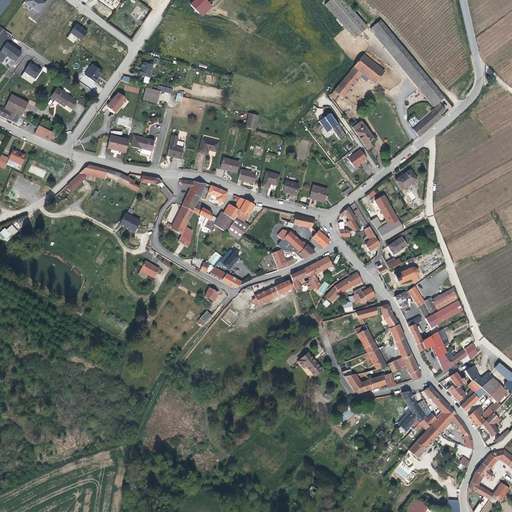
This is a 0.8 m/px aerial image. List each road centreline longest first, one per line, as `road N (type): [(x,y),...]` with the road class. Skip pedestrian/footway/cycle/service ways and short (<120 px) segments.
road 1 (residential): [(165,174),(176,187),(159,219),(156,247),(234,292),(341,245)]
road 2 (unclassified): [(431,133),(429,211),(484,347),(511,365)]
road 3 (tertiary): [(328,218),(196,175),(165,174)]
road 4 (tertiary): [(431,133),(481,86),(464,0)]
road 5 (residential): [(430,378),(358,397),(340,377),(323,329)]
road 6 (track): [(462,109),(367,0)]
road 7 (unclassified): [(64,152),(138,46)]
road 8 (tertiary): [(430,378),(390,301),(362,271)]
